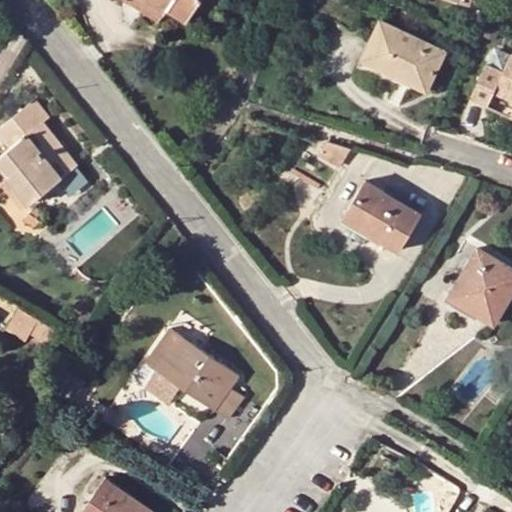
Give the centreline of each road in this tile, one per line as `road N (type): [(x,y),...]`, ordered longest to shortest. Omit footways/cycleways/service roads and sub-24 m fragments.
road 1 (residential): [(322,374),(21,0)]
road 2 (residential): [(322,374),(511,487)]
road 3 (residential): [(226,511),(322,374)]
